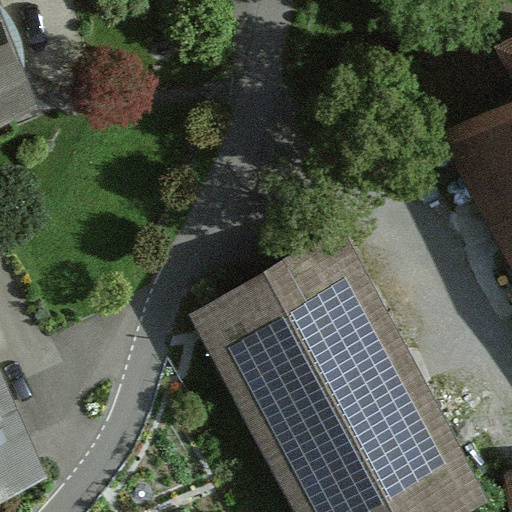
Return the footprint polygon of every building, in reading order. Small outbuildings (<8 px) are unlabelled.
[(0,93),(27,82),(0,14),(0,93)] [(511,93),(442,128),(511,272),(511,93)] [(340,217),(187,305),(306,511),(446,511),(494,485),(340,217)] [(0,379),(0,470),(34,456),(0,379)] [(511,511),(511,472),(495,475),(502,511),(511,511)]
